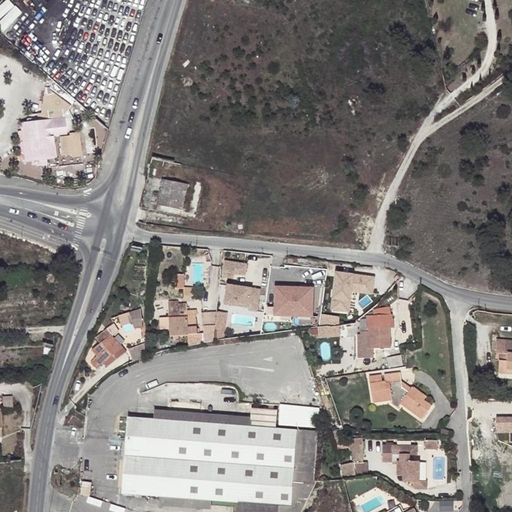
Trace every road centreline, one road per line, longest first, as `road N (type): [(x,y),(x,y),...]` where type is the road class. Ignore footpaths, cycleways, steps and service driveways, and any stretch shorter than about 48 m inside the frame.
road 1 (tertiary): [(372,258),(122,228)]
road 2 (residential): [(467,509),(451,290)]
road 3 (secondary): [(122,228),(165,26)]
road 4 (secondary): [(165,26),(107,207)]
road 5 (secondary): [(53,394),(122,228)]
road 6 (unclassified): [(415,145),(435,112),(487,65),(494,37),(486,0)]
road 7 (secondary): [(98,237),(53,394)]
road 8 (unclassified): [(415,145),(511,70)]
road 9 (unclassified): [(372,258),(385,205),(415,145)]
